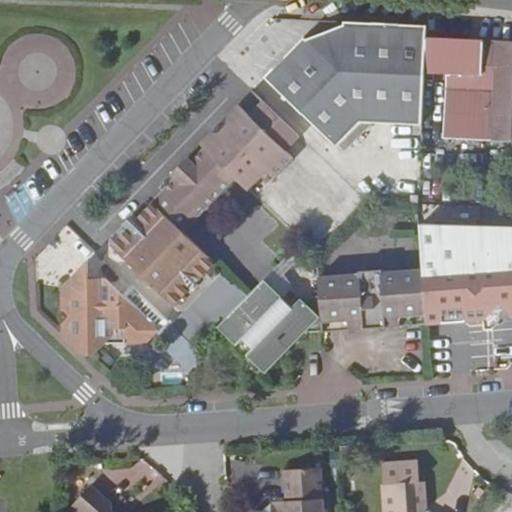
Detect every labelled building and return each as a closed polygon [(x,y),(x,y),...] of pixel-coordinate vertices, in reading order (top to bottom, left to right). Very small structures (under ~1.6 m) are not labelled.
[(305,36),(264,77),(337,148),(361,122),(422,125),(425,73),(426,38),(427,25),(344,22),(344,25),(307,39),(305,36)] [(448,39),(426,38),(425,73),(447,74),(448,39)] [(478,40),(448,39),(447,74),(444,139),(511,141),(511,41),(493,41),(484,48),(478,40)] [(493,41),(478,40),(484,48),(493,41)] [(262,100),(248,115),(287,151),(301,138),(262,100)] [(212,133),(200,144),(236,179),(248,191),(267,172),(275,180),(294,159),(287,151),(248,115),(238,105),(227,117),(228,124),(219,133),(212,133)] [(175,179),(163,192),(194,222),(236,179),(205,149),(192,162),(188,158),(170,175),(175,179)] [(163,192),(152,203),(184,233),(194,222),(163,192)] [(152,203),(137,218),(125,230),(131,236),(120,248),(112,244),(110,246),(175,308),(216,264),(184,233),(152,203)] [(133,214),(121,226),(125,230),(137,218),(133,214)] [(511,226),(420,224),(423,269),(427,326),(485,322),(500,305),(511,316),(511,226)] [(125,230),(112,244),(120,248),(131,236),(125,230)] [(88,260),(61,289),(60,310),(69,317),(61,325),(60,333),(85,357),(95,355),(117,333),(117,328),(125,328),(125,333),(125,345),(147,345),(159,331),(105,278),(88,279),(88,260)] [(359,275),(318,277),(320,297),(322,332),(351,330),(351,320),(361,320),(374,329),(385,318),(398,317),(399,327),(427,326),(423,269),(382,272),(382,270),(359,271),(359,275)] [(219,273),(192,303),(210,319),(237,290),(219,273)] [(292,308),(264,280),(249,296),(218,327),(237,346),(243,340),(253,349),(247,355),(266,373),(306,333),(322,332),(320,297),(301,298),(292,308)] [(398,317),(385,318),(374,329),(399,327),(398,317)] [(361,320),(351,320),(351,330),(374,329),(361,320)] [(176,330),(161,346),(185,369),(200,353),(176,330)] [(243,340),(237,346),(247,355),(253,349),(243,340)] [(418,459),(382,462),(385,493),(382,493),(383,511),(426,511),(428,510),(427,490),(421,490),(418,459)] [(325,511),(322,467),(283,471),(285,501),(271,502),(271,511),(262,511),(253,511),(325,511)] [(91,485),(73,506),(79,511),(112,511),(112,503),(91,485)]
